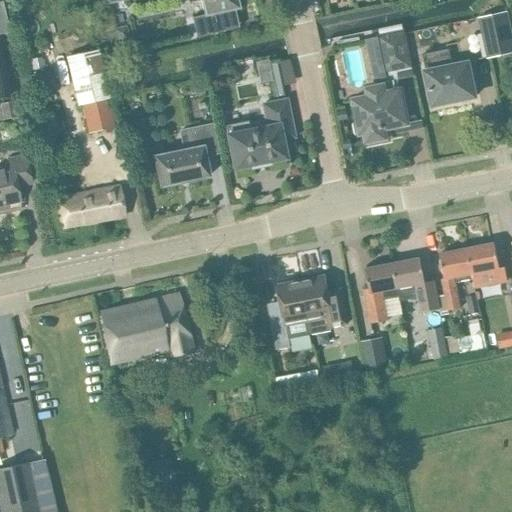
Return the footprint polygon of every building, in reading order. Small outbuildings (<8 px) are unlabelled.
[(199,0),(202,0),(206,14),(192,17),(196,37),(230,29),(226,10),(237,7),(235,0),(187,0),(188,3),(199,0)] [(2,1),(0,1),(0,34),(8,32),(9,32),(2,1)] [(511,43),(506,12),(478,18),(482,34),(488,58),(511,52),(511,43)] [(126,26),(114,29),(117,42),(129,38),(126,26)] [(379,37),(386,72),(411,67),(404,32),(379,37)] [(423,54),(427,72),(426,72),(433,105),(475,97),(468,63),(452,66),(448,49),(423,54)] [(0,97),(10,95),(0,50),(0,97)] [(84,104),(89,131),(110,128),(105,100),(108,99),(100,52),(68,58),(76,105),(84,104)] [(41,57),(30,59),(32,71),(43,69),(41,57)] [(251,59),(236,62),(239,76),(254,73),(251,59)] [(268,64),(275,98),(285,95),(278,62),(268,64)] [(27,77),(30,91),(50,85),(47,71),(27,77)] [(368,97),(353,100),(357,122),(352,123),(355,135),(364,133),(366,143),(386,139),(384,129),(408,124),(401,90),(385,93),(384,85),(367,89),(368,97)] [(228,134),(226,134),(234,170),(286,159),(282,140),(294,137),(286,100),(262,104),(266,126),(250,129),(249,123),(248,122),(226,126),(228,134)] [(0,104),(0,111),(2,122),(17,118),(14,102),(0,104)] [(168,153),(153,156),(156,167),(160,187),(184,182),(209,177),(204,155),(217,153),(211,125),(192,129),(188,130),(179,132),(182,150),(168,153)] [(0,205),(18,201),(15,186),(30,183),(24,155),(8,159),(10,168),(0,169),(0,205)] [(119,187),(59,198),(64,227),(124,216),(119,187)] [(494,243),(467,249),(472,275),(473,279),(475,289),(507,283),(505,267),(502,268),(499,268),(494,243)] [(443,281),(446,299),(448,311),(461,308),(456,282),(473,279),(472,275),(467,249),(439,254),(445,281),(443,281)] [(392,263),(399,296),(400,300),(418,297),(421,312),(440,309),(435,280),(425,282),(420,258),(392,263)] [(363,290),(370,324),(387,321),(383,299),(399,296),(392,263),(365,268),(369,289),(363,290)] [(327,292),(324,276),(301,281),(308,320),(310,335),(330,331),(333,327),(347,324),(341,290),(327,292)] [(276,350),(291,347),(289,339),(310,335),(308,320),(301,281),(277,286),(281,303),(267,306),(276,350)] [(465,297),(469,314),(480,312),(473,282),(466,284),(469,296),(468,296),(465,297)] [(178,294),(100,312),(113,368),(169,355),(170,359),(193,353),(183,313),(178,294)] [(443,328),(428,330),(433,360),(448,357),(443,328)] [(511,331),(495,334),(498,349),(511,346),(511,331)] [(388,370),(382,337),(361,341),(367,374),(388,370)] [(281,369),(274,378),(284,386),(291,377),(281,369)] [(0,436),(12,433),(1,387),(0,380),(0,436)] [(251,386),(241,388),(244,402),(254,400),(251,386)] [(0,469),(0,500),(2,511),(36,511),(26,463),(0,469)]
